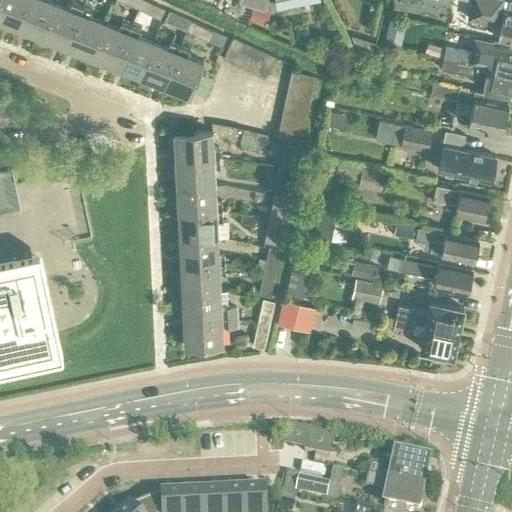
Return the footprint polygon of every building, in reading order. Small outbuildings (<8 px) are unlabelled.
[(0,0),(0,19),(16,26),(25,0),(0,0)] [(25,0),(16,26),(40,35),(54,1),(51,0),(25,0)] [(40,35),(65,45),(81,4),(71,0),(70,0),(68,7),(54,1),(40,35)] [(150,0),(140,0),(138,6),(160,16),(164,6),(150,0)] [(470,0),(467,16),(500,23),(498,36),(511,38),(511,11),(499,9),(501,0),(470,0)] [(252,3),(249,16),(261,19),(264,6),(252,3)] [(65,45),(89,55),(103,20),(88,15),(91,8),(81,4),(65,45)] [(164,18),(186,28),(191,18),(169,8),(164,18)] [(191,18),(186,28),(208,39),(213,28),(191,18)] [(89,55),(114,65),(130,23),(120,19),(117,26),(103,20),(89,55)] [(114,65),(139,74),(152,40),(138,34),(140,27),(130,23),(114,65)] [(222,56),(233,61),(244,39),(232,34),(222,56)] [(139,74),(163,84),(179,42),(170,39),(167,46),(152,40),(139,74)] [(233,61),(243,66),(253,44),(244,39),(233,61)] [(445,44),(443,54),(463,59),(511,69),(511,47),(476,39),(474,51),(445,44)] [(425,50),(438,54),(440,44),(427,41),(425,50)] [(179,42),(163,84),(188,94),(202,59),(187,54),(190,47),(179,42)] [(243,66),(253,71),(263,49),(253,44),(243,66)] [(263,49),(253,71),(264,76),(274,54),(263,49)] [(511,69),(463,59),(443,54),(440,65),(484,75),(482,86),(511,92),(511,69)] [(291,68),(288,80),(312,85),(314,73),(291,68)] [(288,80),(286,90),(310,95),(312,85),(288,80)] [(430,93),(472,102),(467,121),(471,122),(472,125),(478,126),(481,124),(501,129),(501,125),(504,123),(505,117),(503,115),(506,101),(486,97),(487,91),(432,80),(430,93)] [(286,90),(283,101),(307,106),(310,95),(286,90)] [(283,101),(281,112),(305,117),(307,106),(283,101)] [(281,112),(279,122),(303,127),(305,117),(281,112)] [(303,127),(279,122),(276,134),(300,139),(303,127)] [(404,141),(428,146),(431,131),(413,127),(412,131),(406,130),(404,141)] [(489,178),(490,174),(491,173),(493,172),(494,170),(494,167),(493,165),(492,164),(495,153),(462,146),(465,132),(445,128),(441,143),(442,143),(437,166),(444,168),(444,171),(451,173),(452,170),(489,178)] [(173,131),(174,158),(219,156),(218,145),(211,145),(210,129),(173,131)] [(285,141),(280,165),(291,167),(296,143),(285,141)] [(174,158),(176,184),(213,183),(212,167),(219,166),(219,156),(174,158)] [(332,177),(335,162),(323,160),(320,175),(332,177)] [(291,167),(280,165),(275,188),(286,191),(291,167)] [(358,184),(379,189),(383,170),(363,165),(358,184)] [(432,197),(456,201),(454,211),(482,216),(483,212),(485,211),(486,207),(485,204),(487,193),(435,182),(432,197)] [(176,184),(177,211),(222,209),(221,197),(213,198),(213,183),(176,184)] [(274,192),(269,216),(280,218),(285,194),(274,192)] [(321,205),(315,232),(331,236),(335,217),(347,219),(349,211),(321,205)] [(177,211),(178,237),(215,235),(227,235),(226,218),(222,219),(222,209),(177,211)] [(365,210),(362,223),(385,228),(388,215),(365,210)] [(280,218),(269,216),(264,239),(275,242),(280,218)] [(395,221),(393,232),(411,235),(414,225),(395,221)] [(439,250),(473,258),(473,254),(476,250),(475,245),(477,237),(416,224),(414,236),(441,242),(439,250)] [(178,237),(180,264),(224,261),(224,250),(216,251),(215,235),(178,237)] [(268,244),(263,268),(274,270),(279,246),(268,244)] [(314,264),(317,250),(297,245),(294,260),(314,264)] [(0,369),(61,356),(62,355),(62,354),(41,253),(40,252),(39,251),(37,251),(0,258),(0,369)] [(470,280),(469,277),(471,266),(438,259),(437,263),(401,255),(398,267),(434,275),(433,283),(466,290),(468,282),(470,280)] [(350,272),(374,278),(377,265),(354,259),(350,272)] [(180,264),(181,290),(218,288),(217,272),(225,272),(224,261),(180,264)] [(304,283),(308,265),(292,261),(286,292),(312,298),(315,285),(304,283)] [(274,270),(263,268),(258,291),(269,294),(274,270)] [(351,295),(379,301),(383,282),(356,276),(351,295)] [(181,290),(182,316),(237,314),(237,303),(226,304),(226,289),(218,289),(218,288),(181,290)] [(263,296),(257,320),(268,322),(274,298),(263,296)] [(277,321),(308,328),(314,305),(282,298),(277,321)] [(398,302),(395,315),(457,329),(458,322),(459,322),(460,318),(462,319),(464,310),(462,309),(463,305),(429,298),(427,309),(398,302)] [(237,314),(182,316),(184,343),(220,341),(220,325),(238,324),(237,314)] [(385,314),(383,323),(393,325),(395,316),(385,314)] [(457,329),(395,315),(395,316),(393,325),(424,332),(423,334),(419,335),(418,342),(421,345),(420,346),(452,353),(453,349),(455,350),(457,340),(455,340),(456,336),(455,336),(457,329)] [(268,322),(257,320),(252,343),(263,346),(268,322)] [(304,454),(329,460),(334,438),(308,433),(304,454)] [(370,466),(367,478),(419,489),(421,481),(424,482),(424,478),(427,476),(428,471),(427,468),(427,464),(394,457),(391,471),(370,466)] [(31,492),(40,503),(61,486),(53,476),(31,492)] [(419,489),(367,478),(365,489),(386,494),(383,508),(388,509),(391,511),(395,511),(401,511),(416,511),(417,511),(420,510),(421,504),(419,501),(420,497),(418,497),(419,489)] [(294,494),(334,502),(337,489),(297,480),(294,494)] [(264,511),(264,493),(242,494),(243,511),(264,511)] [(243,511),(242,494),(222,495),(222,511),(243,511)] [(222,511),(222,495),(202,496),(202,511),(222,511)] [(202,511),(202,496),(181,497),(182,511),(202,511)] [(182,511),(181,497),(160,498),(160,503),(146,508),(147,511),(182,511)]
